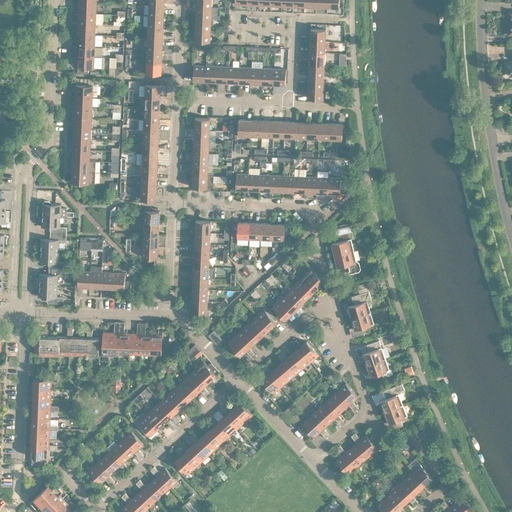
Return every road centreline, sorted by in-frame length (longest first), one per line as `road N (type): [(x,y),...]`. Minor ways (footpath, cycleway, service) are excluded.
road 1 (residential): [(6,511),(19,488),(24,310)]
road 2 (residential): [(94,509),(235,380)]
road 3 (residential): [(24,168),(47,142),(53,0)]
road 4 (residential): [(24,168),(11,292),(24,310)]
road 5 (residential): [(170,313),(24,310)]
road 6 (residential): [(24,310),(31,186),(24,168)]
road 7 (residential): [(492,140),(481,0)]
road 8 (residential): [(312,209),(173,203)]
road 9 (residential): [(235,380),(331,292)]
road 10 (residential): [(370,409),(331,292)]
